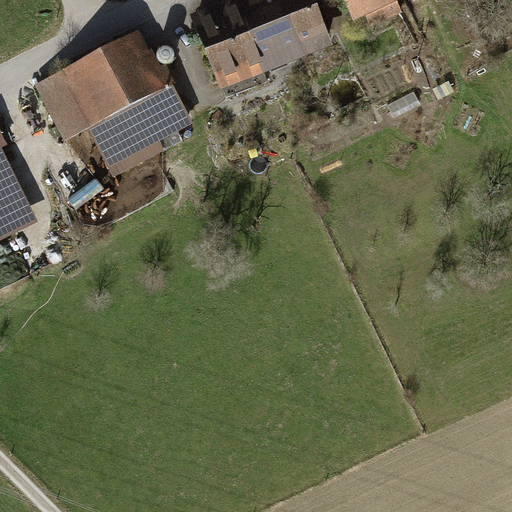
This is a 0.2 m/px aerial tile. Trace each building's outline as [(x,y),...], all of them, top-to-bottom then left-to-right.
[(236,0),(191,18),(222,94),(267,76),(236,0)] [(314,0),(236,0),(267,76),(335,49),(314,0)] [(401,0),(337,0),(349,26),(402,3),(401,0)] [(140,38),(38,91),(63,140),(88,127),(110,169),(187,129),(140,38)] [(0,154),(0,243),(35,227),(0,154)]
